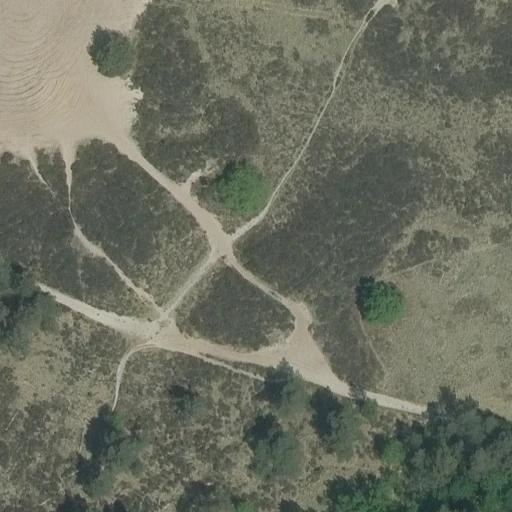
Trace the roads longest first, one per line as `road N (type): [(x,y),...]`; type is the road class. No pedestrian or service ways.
road 1 (track): [(511,447),(165,344),(0,282)]
road 2 (track): [(311,383),(298,311),(263,290),(137,162),(109,71),(125,0)]
road 3 (track): [(391,0),(349,48),(293,163),(151,338)]
